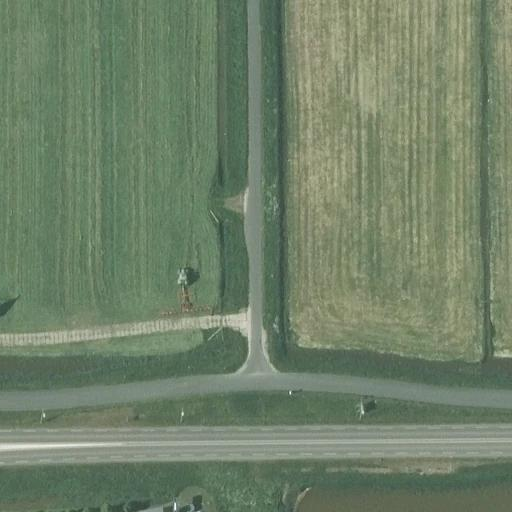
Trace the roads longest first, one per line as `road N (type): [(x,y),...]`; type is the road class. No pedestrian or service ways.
road 1 (unclassified): [(257,381),(251,0)]
road 2 (primary): [(186,443),(511,441)]
road 3 (unclassified): [(0,401),(257,381)]
road 4 (unclassified): [(257,381),(511,401)]
road 5 (primary): [(0,458),(186,443)]
road 6 (primary): [(186,443),(0,437)]
